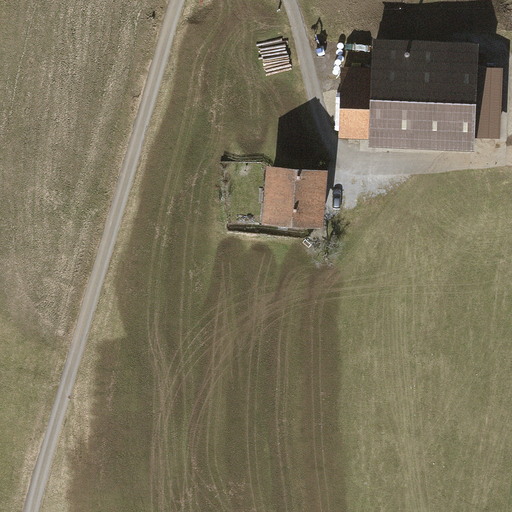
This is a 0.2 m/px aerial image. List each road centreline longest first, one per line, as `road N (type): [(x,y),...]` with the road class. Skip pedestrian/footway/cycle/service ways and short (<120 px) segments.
road 1 (unclassified): [(34,511),(178,0)]
road 2 (track): [(380,171),(409,511)]
road 3 (unclassified): [(287,0),(319,132),(345,167),(506,160)]
